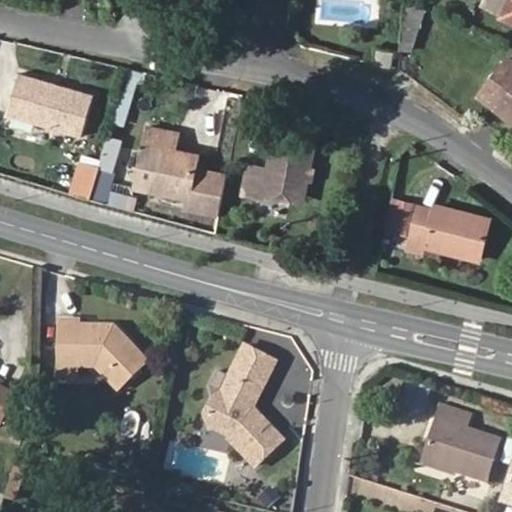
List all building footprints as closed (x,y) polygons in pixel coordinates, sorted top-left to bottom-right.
[(511,0),(509,0),(503,14),(511,18),(511,0)] [(377,60),(392,63),(394,47),(379,45),(377,60)] [(479,97),(511,121),(511,62),(508,60),(479,97)] [(49,90),(51,84),(15,75),(5,117),(81,136),(91,95),(58,86),(57,92),(49,90)] [(311,135),(273,126),(263,168),(244,164),(237,192),(258,197),(259,192),(287,198),(298,192),(311,135)] [(107,202),(123,138),(108,135),(100,165),(78,159),(70,192),(107,202)] [(180,149),(152,143),(148,158),(159,161),(149,204),(182,212),(180,221),(212,229),(221,190),(190,183),(194,167),(176,163),(180,149)] [(432,210),(418,207),(409,237),(424,241),(423,245),(476,258),(487,218),(432,205),(432,210)] [(118,326),(82,324),(82,319),(63,317),(60,362),(78,363),(97,364),(124,390),(153,361),(118,326)] [(231,427),(223,437),(257,464),(281,433),(249,409),(274,357),(244,343),(229,374),(235,378),(227,392),(215,400),(207,416),(212,429),(226,423),(231,427)] [(60,362),(59,376),(77,377),(78,363),(60,362)] [(0,414),(3,416),(12,385),(0,381),(0,414)] [(485,480),(499,438),(468,428),(472,415),(441,405),(422,459),(485,480)] [(212,429),(223,437),(231,427),(226,423),(212,429)]
